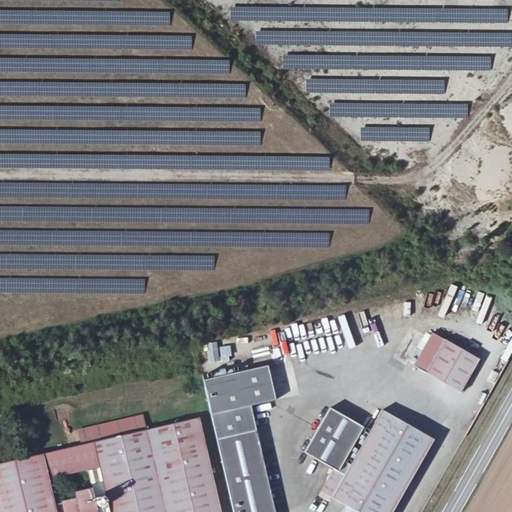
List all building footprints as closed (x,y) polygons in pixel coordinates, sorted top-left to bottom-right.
[(507,363),(511,349),(511,328),(499,360),(507,363)] [(419,372),(454,392),(474,358),(438,339),(419,372)] [(208,362),(218,361),(217,343),(207,343),(208,362)] [(232,511),(273,511),(251,404),(276,399),(270,369),(206,385),(232,511)] [(395,511),(436,440),(384,411),(373,431),(333,408),(308,452),(337,469),(323,493),(349,509),(346,511),(395,511)] [(207,511),(185,419),(0,465),(0,511),(54,511),(51,495),(74,489),(79,511),(207,511)]
